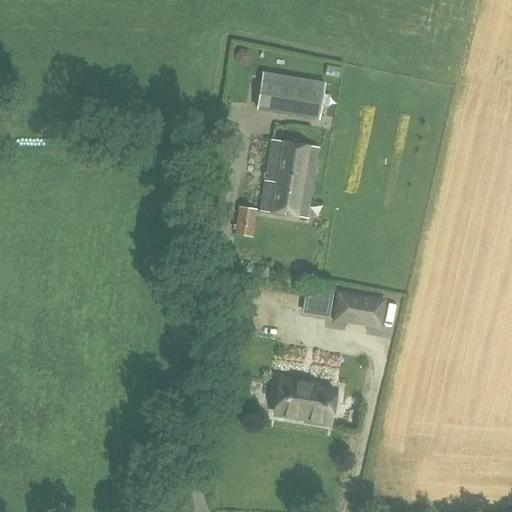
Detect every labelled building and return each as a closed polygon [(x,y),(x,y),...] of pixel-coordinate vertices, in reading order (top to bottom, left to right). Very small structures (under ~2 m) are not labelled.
[(327,83),(264,73),(259,104),(322,115),(327,83)] [(203,133),(190,131),(189,144),(201,146),(203,133)] [(308,218),(320,146),(273,139),(261,210),(308,218)] [(235,233),(252,235),(257,209),(240,206),(235,233)] [(347,319),(368,323),(367,326),(379,328),(384,300),(340,293),(335,320),(347,322),(347,319)] [(275,412),(306,418),(306,420),(329,424),(334,390),(313,386),(313,382),(281,377),(275,412)]
